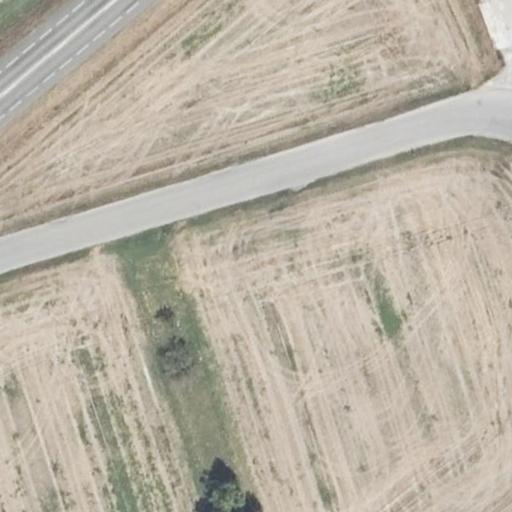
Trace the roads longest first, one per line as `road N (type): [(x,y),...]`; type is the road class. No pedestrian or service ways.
road 1 (unclassified): [(0,256),(430,123),(466,114),(511,117)]
road 2 (secondary): [(113,0),(0,95)]
